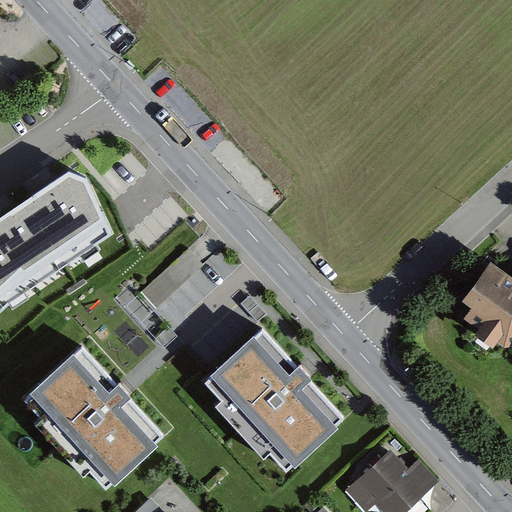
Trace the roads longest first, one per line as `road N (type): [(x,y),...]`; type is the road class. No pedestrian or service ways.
road 1 (residential): [(118,89),(344,336)]
road 2 (residential): [(344,336),(511,182)]
road 3 (residential): [(344,336),(488,492)]
road 4 (residential): [(118,89),(0,170)]
road 5 (residential): [(36,0),(118,89)]
